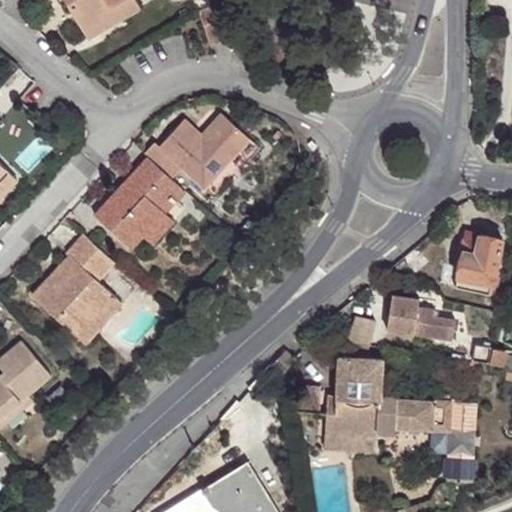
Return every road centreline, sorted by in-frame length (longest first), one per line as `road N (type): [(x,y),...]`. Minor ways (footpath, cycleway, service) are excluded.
road 1 (residential): [(264,326),(104,467),(72,511)]
road 2 (residential): [(264,326),(383,241),(423,199)]
road 3 (residential): [(354,170),(332,230),(264,326)]
road 4 (residential): [(451,147),(456,0)]
road 5 (residential): [(427,0),(411,57),(379,109)]
